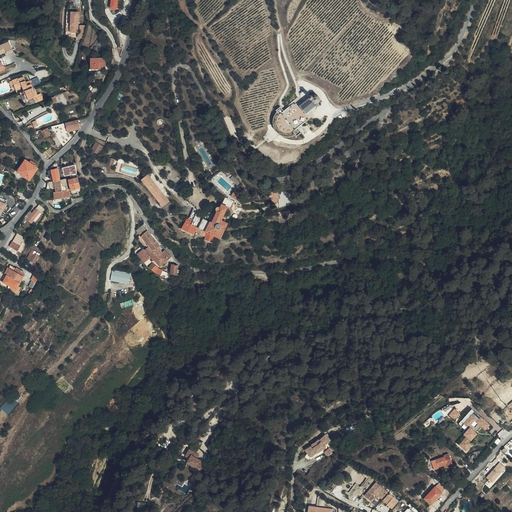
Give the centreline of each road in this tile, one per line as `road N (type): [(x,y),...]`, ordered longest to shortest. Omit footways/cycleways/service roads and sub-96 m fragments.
road 1 (residential): [(34,196),(59,210),(98,189),(119,188),(154,233),(202,271),(293,271),(340,260),(357,267),(359,289),(295,325)]
road 2 (tertiary): [(49,165),(117,75),(143,0)]
road 3 (unknown): [(187,207),(140,147),(104,138),(87,123)]
